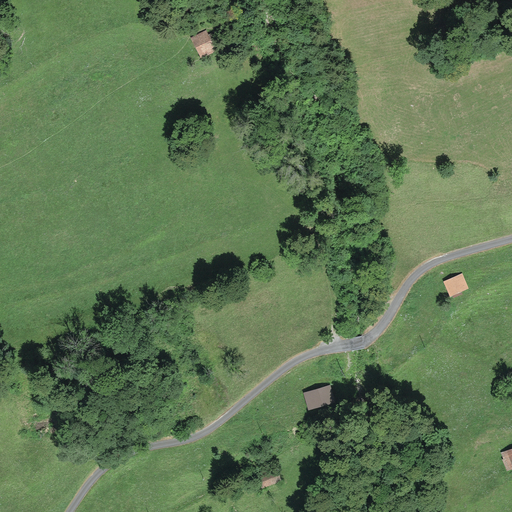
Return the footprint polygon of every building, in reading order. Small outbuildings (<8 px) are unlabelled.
[(453,37),(449,25),(437,29),(441,41),(453,37)] [(195,41),(198,46),(209,41),(205,31),(193,37),(195,41)] [(212,46),(209,41),(198,46),(203,57),(214,51),(212,46)] [(461,276),(447,282),(453,296),(460,293),(459,290),(466,287),(461,276)] [(329,388),(306,395),(309,406),(332,399),(329,388)] [(274,467),(260,473),(263,482),(278,477),(274,467)]
